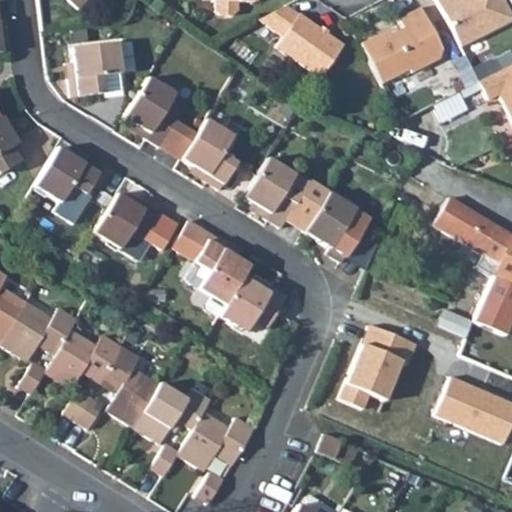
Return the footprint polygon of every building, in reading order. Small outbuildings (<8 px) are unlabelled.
[(64,0),(75,10),(84,0),(64,0)] [(209,0),(210,5),(213,6),(213,16),(217,20),(230,19),(234,15),(234,5),(251,5),(250,0),(209,0)] [(436,0),(433,1),(457,49),(511,21),(499,0),(436,0)] [(317,80),(340,47),(295,16),(295,17),(283,8),(255,22),(279,39),(272,49),(317,80)] [(406,71),(408,74),(435,60),(438,51),(417,9),(395,20),(400,29),(388,35),(380,39),(373,37),(357,45),(377,85),(406,71)] [(373,37),(380,39),(388,35),(385,31),(373,37)] [(132,42),(121,43),(122,71),(133,71),(132,42)] [(66,79),(67,98),(99,94),(97,77),(118,75),(114,43),(69,49),(70,63),(72,79),(66,79)] [(64,64),(66,79),(72,79),(70,63),(64,64)] [(484,103),(496,97),(511,129),(511,65),(475,84),(484,103)] [(145,78),(121,118),(129,123),(147,134),(143,139),(158,149),(159,147),(173,124),(174,122),(160,113),(163,108),(172,95),(145,78)] [(160,113),(174,122),(178,117),(163,108),(160,113)] [(0,172),(23,160),(14,145),(0,120),(0,172)] [(179,159),(178,160),(191,168),(204,176),(201,181),(217,191),(234,163),(219,154),(230,137),(203,120),(193,136),(179,159)] [(126,129),(143,139),(147,134),(129,123),(126,129)] [(173,124),(159,147),(179,159),(193,136),(173,124)] [(55,148),(30,187),(56,204),(67,187),(82,196),(99,169),(83,159),(80,164),(67,156),(55,148)] [(67,156),(80,164),(83,159),(70,151),(67,156)] [(265,159),(240,199),(249,204),(266,215),(263,220),(278,230),(283,222),(288,213),(307,224),(325,194),(306,182),(305,184),(265,159)] [(188,173),(201,181),(204,176),(191,168),(188,173)] [(307,224),(301,233),(310,239),(327,249),(324,255),(338,264),(354,237),(366,219),(325,194),(307,224)] [(114,195),(89,234),(116,251),(124,238),(127,233),(141,242),(157,215),(143,206),(140,211),(123,201),(114,195)] [(123,201),(140,211),(143,206),(126,195),(123,201)] [(489,279),(465,334),(497,349),(499,343),(504,345),(506,339),(511,341),(511,240),(509,239),(446,199),(429,226),(478,257),(471,269),(489,279)] [(246,210),(263,220),(266,215),(249,204),(246,210)] [(124,238),(138,247),(141,242),(127,233),(124,238)] [(210,237),(191,263),(206,273),(195,290),(221,307),(239,278),(246,268),(233,260),(221,251),(224,246),(210,237)] [(307,244),(324,255),(327,249),(310,239),(307,244)] [(221,251),(233,260),(237,254),(224,246),(221,251)] [(0,342),(22,305),(0,291),(0,283),(3,279),(0,276),(0,342)] [(221,307),(214,318),(241,335),(250,321),(253,316),(267,325),(283,299),(269,289),(265,295),(248,284),(239,278),(221,307)] [(248,284),(265,295),(269,289),(252,279),(248,284)] [(22,305),(0,342),(0,347),(24,363),(35,346),(38,340),(56,351),(67,332),(73,322),(55,311),(48,321),(22,305)] [(250,321),(263,330),(267,325),(253,316),(250,321)] [(43,371),(41,374),(68,390),(79,373),(82,367),(100,378),(118,349),(99,337),(93,348),(67,332),(56,351),(52,356),(43,371)] [(35,346),(52,356),(56,351),(38,340),(35,346)] [(118,349),(100,378),(117,389),(114,394),(102,413),(129,429),(156,386),(129,371),(136,360),(118,349)] [(30,363),(15,388),(28,396),(41,374),(43,371),(30,363)] [(79,373),(96,383),(100,378),(82,367),(79,373)] [(96,383),(114,394),(117,389),(100,378),(96,383)] [(156,386),(129,429),(156,445),(166,430),(171,421),(178,425),(189,432),(200,413),(207,401),(189,390),(183,401),(157,385),(156,386)] [(75,390),(59,415),(72,423),(88,398),(75,390)] [(88,398),(72,423),(85,431),(100,406),(88,398)] [(176,454),(174,456),(201,473),(211,456),(215,450),(232,461),(251,430),(232,419),(226,429),(200,413),(189,432),(176,454)] [(166,430),(172,434),(178,425),(171,421),(166,430)] [(321,435),(313,454),(330,461),(338,443),(330,439),(321,435)] [(338,443),(330,461),(347,468),(355,450),(338,443)] [(163,446),(147,470),(160,478),(174,456),(176,454),(163,446)] [(211,456),(229,467),(232,461),(215,450),(211,456)] [(207,473),(191,498),(205,506),(220,481),(207,473)] [(298,508),(304,511),(328,511),(330,510),(309,497),(303,499),(298,508)]
